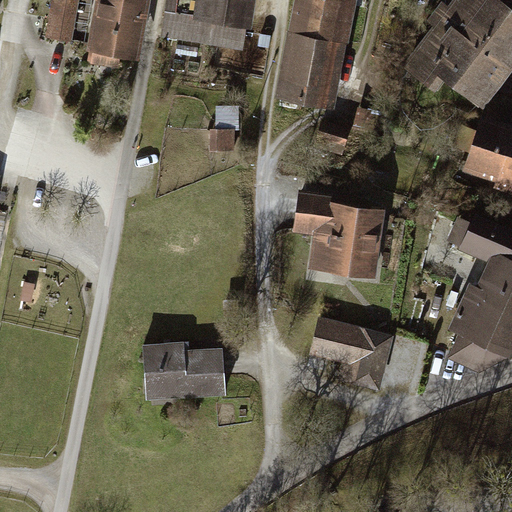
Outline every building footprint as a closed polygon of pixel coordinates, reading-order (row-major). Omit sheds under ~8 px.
[(70,38),(77,0),(58,0),(51,34),(70,38)] [(100,0),(92,46),(137,54),(146,0),(100,0)] [(169,0),(164,33),(241,45),(248,0),(169,0)] [(293,0),(277,93),(337,104),(355,0),(293,0)] [(440,25),(409,65),(434,85),(444,72),(482,102),(511,61),(511,8),(501,0),(459,0),(453,9),(445,3),(433,19),(440,25)] [(219,147),(242,146),(240,108),(217,110),(219,147)] [(473,146),(468,161),(500,172),(493,193),(511,199),(511,129),(481,120),(478,130),(464,126),(459,141),(473,146)] [(381,208),(305,197),(300,230),(318,232),(313,267),(371,276),(381,208)] [(463,332),(453,352),(484,366),(506,353),(511,339),(511,230),(476,215),(473,223),(462,218),(452,240),(480,253),(482,250),(501,259),(498,266),(492,264),(479,292),(472,288),(454,327),(463,332)] [(343,360),(339,380),(379,389),(393,332),(318,315),(309,353),(343,360)] [(142,342),(145,397),(226,392),(223,345),(189,348),(188,339),(142,342)]
